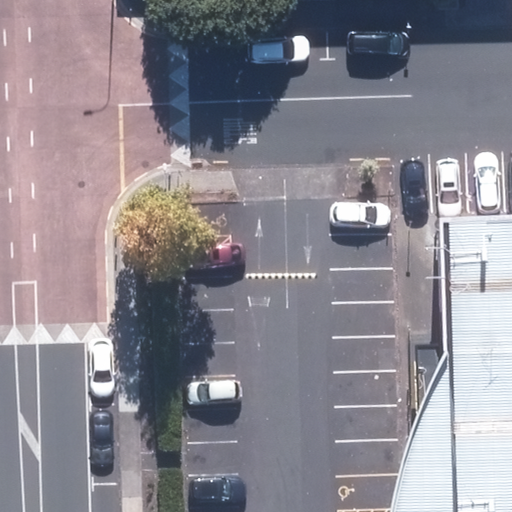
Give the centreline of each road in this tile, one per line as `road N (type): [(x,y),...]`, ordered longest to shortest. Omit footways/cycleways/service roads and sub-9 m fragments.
road 1 (residential): [(511,95),(151,102),(79,130),(27,162)]
road 2 (residential): [(37,511),(27,162)]
road 3 (residential): [(27,162),(24,0)]
